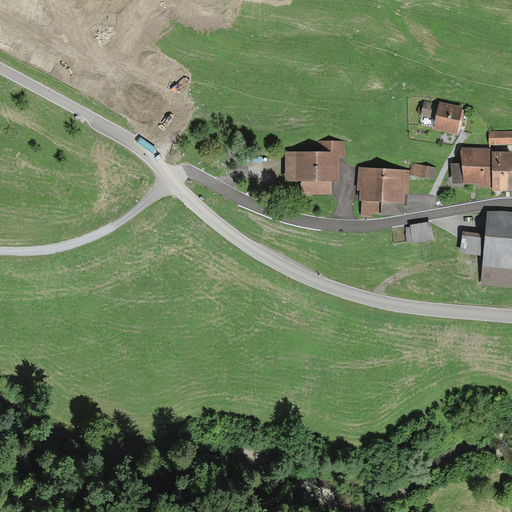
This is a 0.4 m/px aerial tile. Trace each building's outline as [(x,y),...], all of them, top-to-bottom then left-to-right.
[(437,118),(439,105),(425,102),(422,115),(437,118)] [(435,128),(457,132),(462,109),(440,104),(439,105),(437,118),(435,128)] [(511,132),(490,133),(490,143),(511,142),(511,132)] [(331,179),(332,179),(332,155),(343,155),(343,143),(321,143),(321,154),(289,154),(288,179),(303,179),(303,193),(312,193),(314,190),(314,185),(317,185),(317,186),(319,188),(331,188),(331,179)] [(481,185),(493,185),(492,155),(492,152),(461,151),(462,164),(454,164),(456,181),(480,181),(481,185)] [(511,187),(511,164),(511,154),(492,155),(493,185),(493,188),(511,187)] [(413,164),(411,175),(432,179),(434,168),(413,164)] [(403,170),(365,168),(362,211),(382,212),(382,214),(400,213),(403,170)] [(511,215),(490,214),(484,281),(511,283),(511,215)] [(432,239),(430,224),(412,226),(412,227),(407,228),(409,242),(432,239)] [(480,241),(464,240),(463,249),(479,251),(480,241)]
